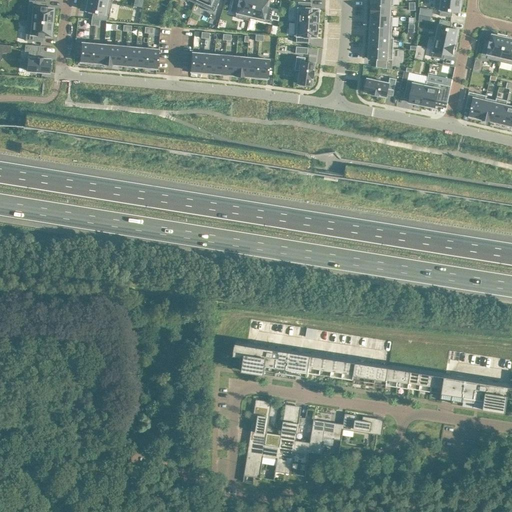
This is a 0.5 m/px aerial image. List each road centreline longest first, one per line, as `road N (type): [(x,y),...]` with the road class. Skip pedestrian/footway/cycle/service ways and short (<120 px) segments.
road 1 (motorway): [(0,204),(511,287)]
road 2 (motorway): [(511,253),(0,172)]
road 3 (residential): [(404,411),(242,385),(235,391),(232,484),(250,496),(297,491),(336,473),(394,445),(402,425)]
road 4 (residential): [(62,71),(336,105)]
